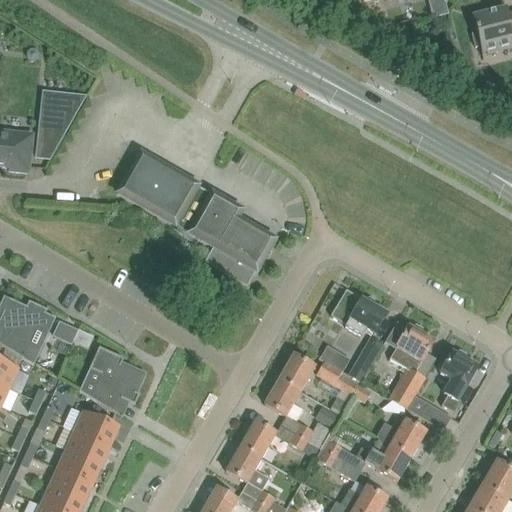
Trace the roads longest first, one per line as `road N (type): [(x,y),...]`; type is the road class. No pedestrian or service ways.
road 1 (tertiary): [(511,186),(246,36)]
road 2 (residential): [(241,370),(0,234)]
road 3 (residential): [(511,351),(353,256),(308,259)]
road 4 (residential): [(423,511),(511,361)]
road 5 (residential): [(160,511),(241,370)]
road 6 (residential): [(241,370),(308,259)]
